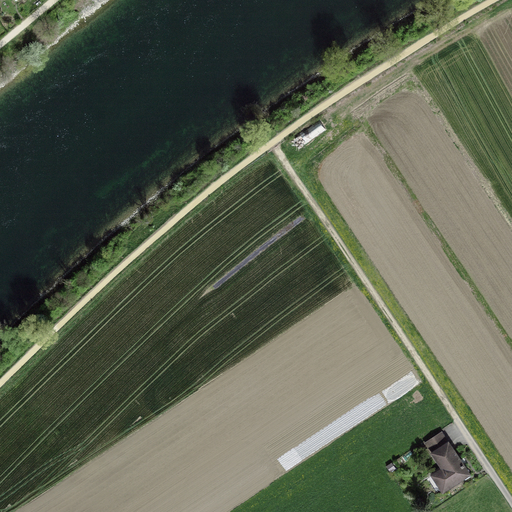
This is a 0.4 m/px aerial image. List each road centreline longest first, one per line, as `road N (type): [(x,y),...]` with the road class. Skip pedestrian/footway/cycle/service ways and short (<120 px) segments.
road 1 (track): [(0,384),(108,277),(234,170),(493,0)]
road 2 (track): [(459,425),(272,141)]
